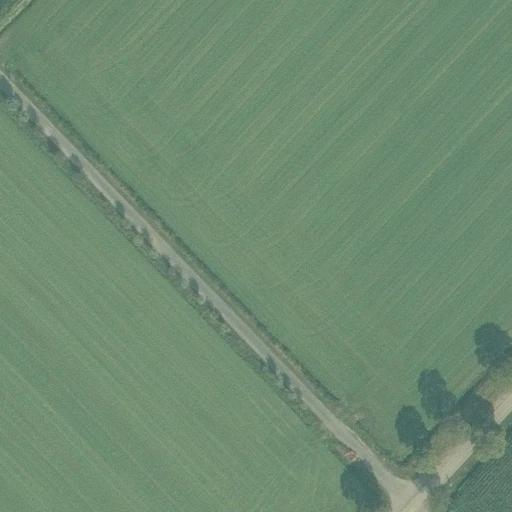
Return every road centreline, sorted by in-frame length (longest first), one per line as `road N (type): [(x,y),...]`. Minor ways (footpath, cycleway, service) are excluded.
road 1 (unclassified): [(406,503),(0,83)]
road 2 (unclassified): [(406,503),(511,391)]
